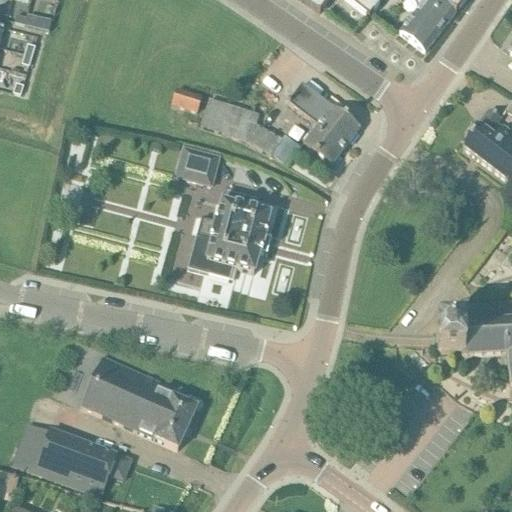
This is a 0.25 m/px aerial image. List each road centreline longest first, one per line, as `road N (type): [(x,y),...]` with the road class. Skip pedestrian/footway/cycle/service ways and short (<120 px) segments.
road 1 (residential): [(323,330),(401,343),(486,235),(487,195),(463,176),(389,150)]
road 2 (residential): [(316,364),(0,292)]
road 3 (residential): [(415,112),(251,0)]
road 4 (tertiary): [(323,330),(347,224),(389,150)]
road 5 (tertiary): [(415,112),(493,0)]
